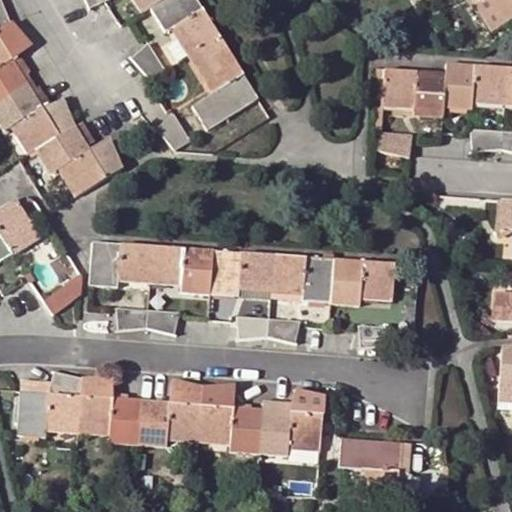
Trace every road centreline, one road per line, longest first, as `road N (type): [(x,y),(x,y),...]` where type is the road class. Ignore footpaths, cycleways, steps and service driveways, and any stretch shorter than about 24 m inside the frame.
road 1 (residential): [(0,352),(26,345),(99,349),(403,375)]
road 2 (residential): [(31,0),(96,101)]
